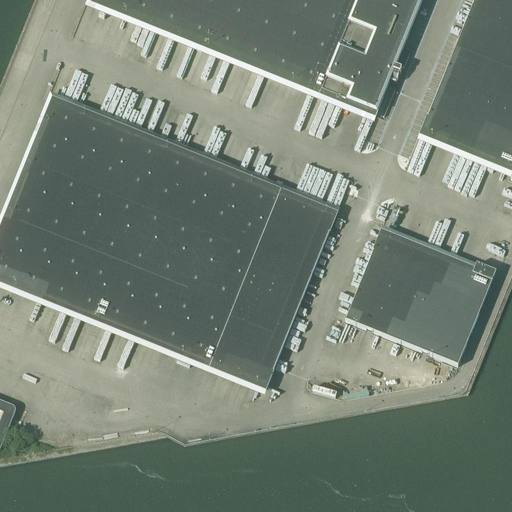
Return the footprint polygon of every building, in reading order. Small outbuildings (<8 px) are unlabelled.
[(97,0),(97,3),(376,116),(389,83),(395,86),(401,71),(395,69),(422,0),(97,0)] [(511,0),(474,0),(421,134),(511,170),(511,175),(510,181),(511,181),(511,0)] [(55,107),(0,242),(0,280),(266,388),(334,220),(55,107)] [(345,322),(344,323),(457,368),(495,274),(475,266),(471,275),(379,238),(345,322)] [(12,407),(0,402),(0,450),(15,414),(15,413),(15,412),(15,411),(14,410),(14,409),(13,408),(12,407)]
